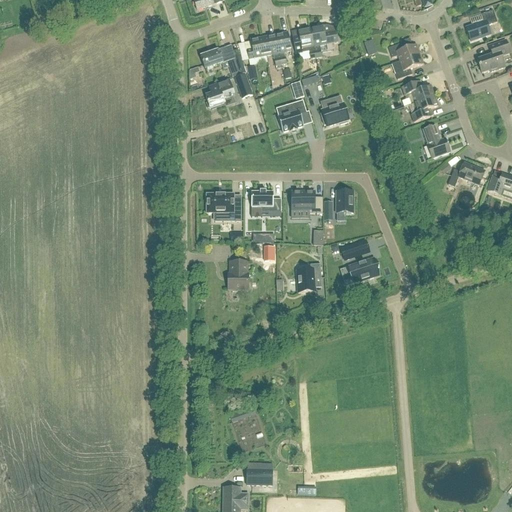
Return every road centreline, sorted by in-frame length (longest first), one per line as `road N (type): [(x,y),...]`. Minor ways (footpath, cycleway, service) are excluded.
road 1 (residential): [(180,165),(241,179),(359,183),(410,294)]
road 2 (unclassified): [(183,369),(410,294)]
road 3 (unclassified): [(183,369),(180,165)]
road 4 (residential): [(267,10),(428,17)]
road 5 (unclassified): [(179,511),(183,369)]
road 6 (unclassified): [(180,165),(178,40)]
